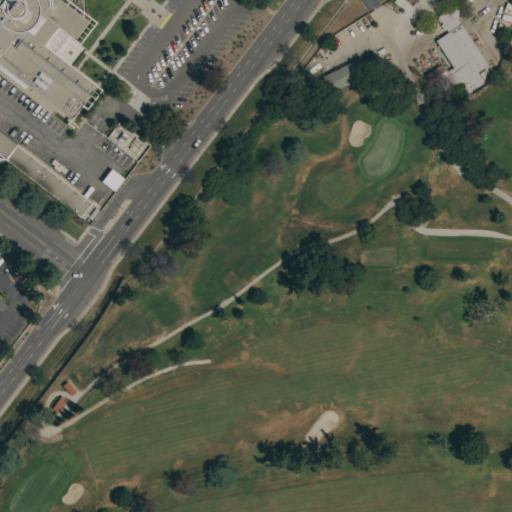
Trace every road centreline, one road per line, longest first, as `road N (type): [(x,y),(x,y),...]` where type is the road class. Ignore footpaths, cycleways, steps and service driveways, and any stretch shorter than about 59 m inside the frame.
road 1 (primary): [(162,177),(296,0)]
road 2 (primary): [(85,277),(162,177)]
